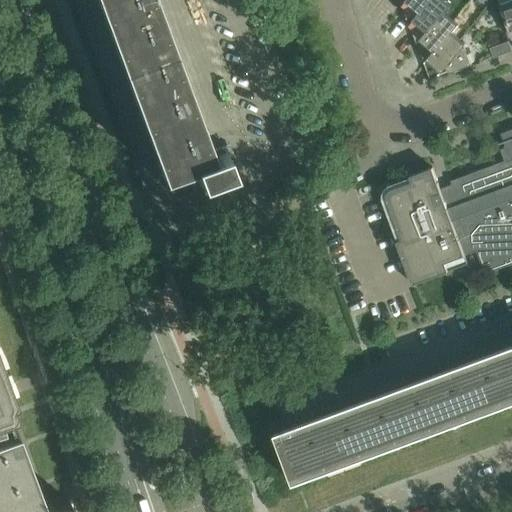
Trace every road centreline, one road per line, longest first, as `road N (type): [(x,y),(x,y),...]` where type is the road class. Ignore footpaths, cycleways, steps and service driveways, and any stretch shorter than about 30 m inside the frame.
road 1 (tertiary): [(208,511),(14,0)]
road 2 (tertiary): [(0,113),(137,511)]
road 3 (residential): [(335,0),(369,120),(410,124),(511,89)]
